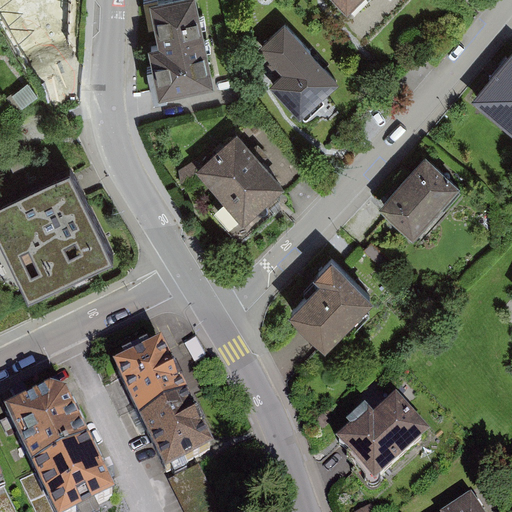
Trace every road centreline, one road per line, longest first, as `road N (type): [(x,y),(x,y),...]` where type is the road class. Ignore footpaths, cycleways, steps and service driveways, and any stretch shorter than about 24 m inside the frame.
road 1 (residential): [(509,0),(218,324)]
road 2 (tertiary): [(111,0),(114,130),(133,184),(187,273)]
road 3 (residential): [(0,366),(187,273)]
road 4 (tertiary): [(218,324),(306,511)]
